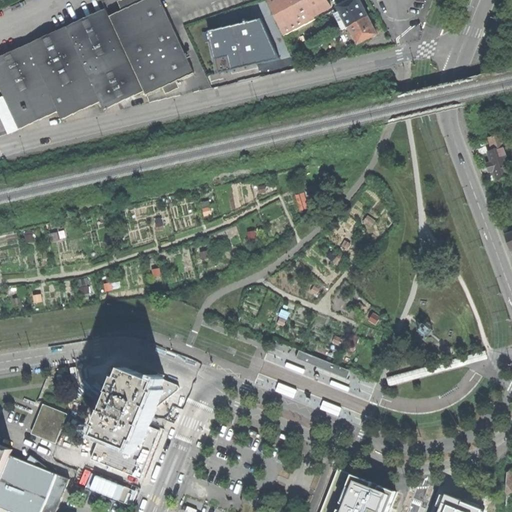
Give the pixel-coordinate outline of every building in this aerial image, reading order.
[(144,0),(123,10),(110,16),(145,91),(147,94),(164,86),(177,80),(195,72),(161,0),(144,0)] [(121,0),(119,1),(123,10),(144,0),(121,0)] [(333,11),(336,6),(335,5),(332,7),(328,0),(268,0),(285,36),(333,11)] [(349,26),(350,26),(369,16),(362,3),(360,0),(343,0),(345,3),(340,5),(340,7),(349,26)] [(68,26),(101,101),(105,109),(145,91),(110,16),(107,9),(86,18),(68,26)] [(208,29),(217,71),(279,57),(261,16),(208,29)] [(359,43),(378,33),(374,26),(369,16),(350,26),(359,43)] [(45,37),(29,44),(59,111),(63,119),(101,101),(68,26),(45,37)] [(59,111),(29,44),(12,52),(0,57),(0,82),(21,128),(37,121),(59,111)] [(181,87),(177,80),(164,86),(168,93),(181,87)] [(495,149),(504,147),(499,133),(490,136),(495,149)] [(511,174),(511,172),(504,147),(495,149),(488,152),(491,162),(497,179),(511,174)] [(485,349),(387,377),(390,387),(488,359),(485,349)] [(297,359),(348,379),(352,371),(300,351),(297,359)] [(288,364),(288,366),(306,373),(307,369),(305,368),(292,363),(289,362),(288,364)] [(103,427),(99,436),(130,450),(134,440),(137,442),(148,417),(158,393),(155,392),(159,383),(125,369),(121,378),(119,377),(98,425),(103,427)] [(332,382),(331,384),(349,391),(351,387),(349,386),(335,380),(333,380),(332,382)] [(298,393),(299,391),(281,384),(279,388),(282,389),(295,394),(298,395),(298,393)] [(279,390),(278,392),(296,399),(298,395),(295,394),(282,389),(279,388),(279,390)] [(342,411),(343,409),(325,402),(323,405),(326,406),(339,412),(341,413),(342,411)] [(30,434),(53,443),(65,415),(42,406),(30,434)] [(322,408),(322,410),(340,417),(341,413),(339,412),(325,407),(323,406),(322,408)] [(0,479),(8,457),(10,451),(0,447),(0,479)] [(0,509),(7,511),(55,511),(58,505),(68,480),(8,457),(0,479),(0,509)] [(339,468),(321,511),(337,511),(353,474),(339,468)] [(390,511),(398,491),(353,474),(337,511),(390,511)] [(482,511),(486,504),(446,487),(444,491),(440,489),(435,500),(439,502),(434,511),(482,511)]
